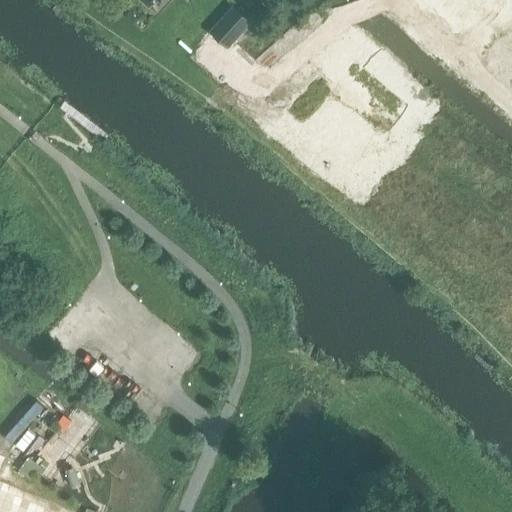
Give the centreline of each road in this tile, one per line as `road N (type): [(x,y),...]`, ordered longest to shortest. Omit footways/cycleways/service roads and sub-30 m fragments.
road 1 (residential): [(185,511),(243,372),(241,316),(201,272),(30,132)]
road 2 (residential): [(388,0),(324,34),(273,84),(257,89),(204,55)]
road 3 (residential): [(511,92),(399,0)]
